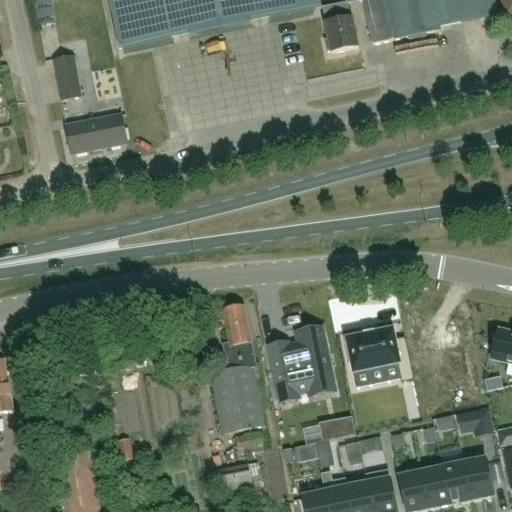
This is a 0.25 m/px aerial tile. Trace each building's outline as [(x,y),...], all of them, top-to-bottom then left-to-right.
[(332,55),(358,49),(353,20),(351,21),(348,5),(363,2),(362,0),(111,0),(121,46),(317,6),(316,0),(344,0),(346,4),(322,9),(326,25),(325,25),(329,41),(325,41),(327,54),(331,53),(332,55)] [(439,27),(493,16),(496,15),(492,0),(362,0),(363,2),(372,46),(440,32),(439,27)] [(511,0),(502,0),(506,16),(511,14),(511,0)] [(56,25),(51,1),(35,4),(39,28),(56,25)] [(253,57),(252,39),(195,42),(196,60),(253,57)] [(74,58),(54,62),(61,103),(81,100),(74,58)] [(121,118),(66,128),(71,156),(127,146),(121,118)] [(229,374),(212,377),(223,437),(264,429),(252,370),(256,369),(244,310),(224,314),(230,349),(224,350),(229,374)] [(464,337),(461,324),(416,333),(423,366),(445,362),(447,371),(480,365),(474,335),(464,337)] [(287,345),(270,349),(282,406),(299,402),(298,396),(310,394),(311,400),(335,395),(321,330),(297,335),(300,347),(288,349),(287,345)] [(347,342),(354,376),(398,366),(401,382),(402,385),(414,383),(414,382),(406,340),(405,340),(395,342),(393,333),(376,336),(375,334),(373,334),(374,337),(366,338),(366,336),(364,336),(364,339),(347,342)] [(511,334),(497,333),(494,364),(511,365),(511,334)] [(0,415),(14,413),(4,364),(0,364),(0,415)] [(488,412),(472,415),(476,433),(477,438),(493,435),(488,412)] [(260,435),(235,439),(239,458),(264,453),(260,435)] [(68,511),(100,511),(87,446),(56,453),(68,511)] [(291,452),(283,454),(286,467),(294,465),(291,452)] [(442,466),(451,508),(472,504),(463,462),(442,466)] [(486,462),(465,466),(464,462),(463,462),(472,504),(494,499),(486,462)] [(255,492),(251,478),(248,465),(218,471),(223,498),(255,492)] [(442,471),(422,475),(429,511),(432,511),(451,508),(442,466),(441,466),(442,471)] [(366,477),(373,511),(396,511),(388,473),(366,477)] [(329,511),(351,511),(345,482),(333,484),(331,475),(322,477),(329,511)] [(429,511),(422,475),(400,480),(406,511),(429,511)] [(306,511),(329,511),(322,477),(321,477),(324,491),(303,495),(306,511)] [(373,511),(366,477),(365,477),(366,482),(347,486),(346,481),(345,482),(351,511),(373,511)]
